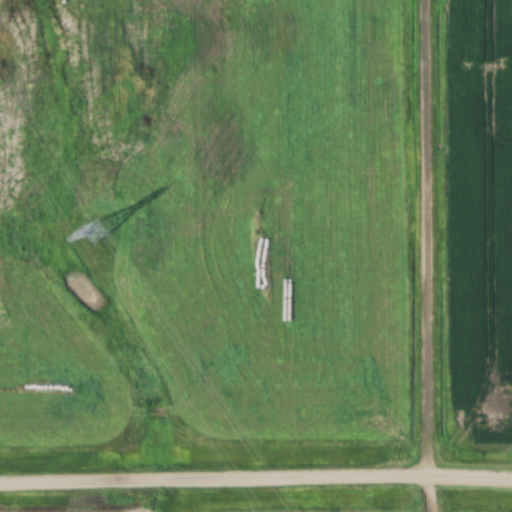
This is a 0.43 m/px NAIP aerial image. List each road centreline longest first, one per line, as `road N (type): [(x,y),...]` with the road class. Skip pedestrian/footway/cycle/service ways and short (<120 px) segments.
road 1 (residential): [(511,477),(0,485)]
road 2 (track): [(428,511),(425,0)]
